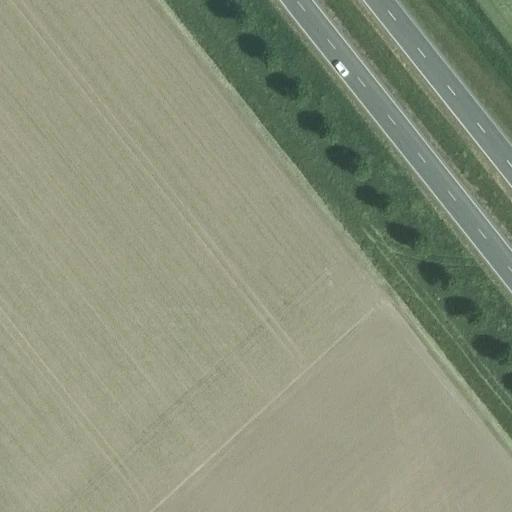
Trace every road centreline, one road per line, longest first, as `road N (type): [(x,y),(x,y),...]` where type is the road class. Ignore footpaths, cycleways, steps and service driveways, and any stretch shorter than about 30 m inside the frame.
road 1 (trunk): [(296,0),(511,271)]
road 2 (trunk): [(511,167),(378,0)]
